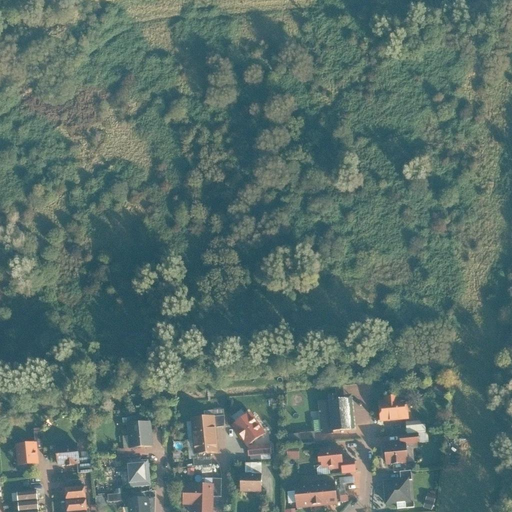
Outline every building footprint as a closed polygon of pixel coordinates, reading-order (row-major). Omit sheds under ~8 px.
[(331,430),(353,428),(350,393),(336,394),(336,392),(326,393),(327,399),(317,400),(320,434),(331,433),(331,430)] [(379,421),(408,418),(406,396),(398,397),(398,394),(382,396),(383,398),(377,399),(379,421)] [(248,445),(266,432),(251,411),(232,424),(247,446),(248,445)] [(123,424),(127,423),(128,435),(123,435),(124,448),(125,448),(125,454),(127,454),(145,452),(145,446),(154,446),(154,445),(151,420),(137,422),(136,415),(127,416),(127,417),(122,417),(123,424)] [(215,417),(215,426),(224,425),(225,416),(215,417)] [(215,426),(215,417),(190,419),(192,436),(216,434),(215,426)] [(405,421),(406,433),(417,432),(422,431),(421,424),(415,420),(405,421)] [(314,441),(313,431),(298,432),(299,443),(314,441)] [(398,434),(399,441),(405,440),(405,445),(418,443),(417,432),(406,433),(398,434)] [(218,451),(216,434),(192,436),(193,453),(196,453),(211,452),(218,451)] [(407,462),(405,445),(405,440),(399,441),(383,442),(385,464),(407,462)] [(39,463),(37,441),(15,443),(17,465),(39,463)] [(75,463),(77,463),(79,463),(79,457),(77,442),(55,444),(57,465),(65,464),(65,465),(75,464),(75,463)] [(248,445),(249,456),(272,453),(271,443),(248,445)] [(286,459),(298,459),(298,445),(286,445),(286,459)] [(340,445),(318,447),(319,451),(315,451),(316,461),(320,461),(320,467),(327,466),(328,469),(342,468),(341,462),(340,445)] [(212,463),(211,452),(196,453),(197,457),(194,458),(194,465),(212,463)] [(79,463),(77,463),(78,472),(92,471),(90,456),(79,457),(79,463)] [(127,462),(129,482),(130,482),(130,486),(150,484),(148,459),(141,459),(141,457),(128,458),(128,462),(127,462)] [(355,461),(341,462),(342,468),(342,473),(356,472),(355,461)] [(245,473),(262,473),(262,462),(246,462),(245,473)] [(408,477),(408,479),(411,479),(410,470),(399,471),(399,478),(408,477)] [(262,473),(245,473),(241,472),(241,491),(262,491),(262,473)] [(338,489),(339,501),(347,501),(347,495),(345,495),(343,477),(338,477),(339,489),(338,489)] [(410,502),(408,479),(408,477),(399,478),(382,479),(384,504),(396,503),(396,508),(405,507),(404,502),(410,502)] [(191,511),(213,511),(214,496),(214,486),(214,483),(184,482),(183,504),(192,504),(191,511)] [(86,497),(85,485),(82,485),(67,487),(65,487),(66,499),(86,497)] [(336,485),(322,486),(324,506),(338,504),(336,485)] [(322,486),(308,488),(310,507),(324,506),(322,486)] [(308,488),(294,489),(296,508),(310,507),(308,488)] [(38,502),(37,491),(17,493),(18,504),(38,502)] [(108,501),(126,500),(125,492),(108,494),(108,501)] [(427,493),(423,507),(431,509),(436,495),(427,493)] [(128,511),(150,511),(149,496),(127,498),(128,511)] [(67,511),(87,510),(86,497),(66,499),(66,511),(67,511)] [(39,511),(38,502),(18,504),(18,511),(39,511)]
